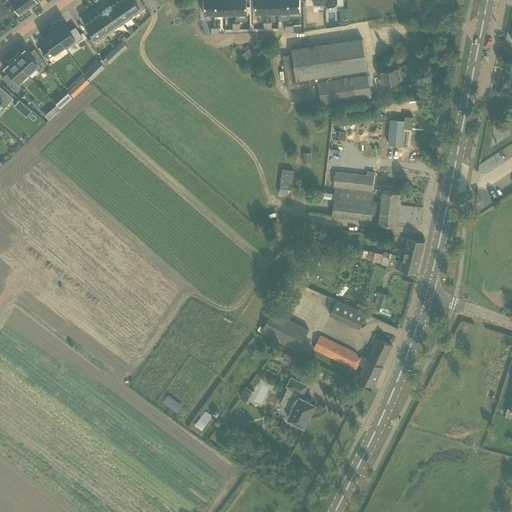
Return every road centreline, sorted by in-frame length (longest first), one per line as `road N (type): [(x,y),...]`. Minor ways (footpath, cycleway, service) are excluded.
road 1 (secondary): [(427,293),(490,0)]
road 2 (secondary): [(336,511),(427,293)]
